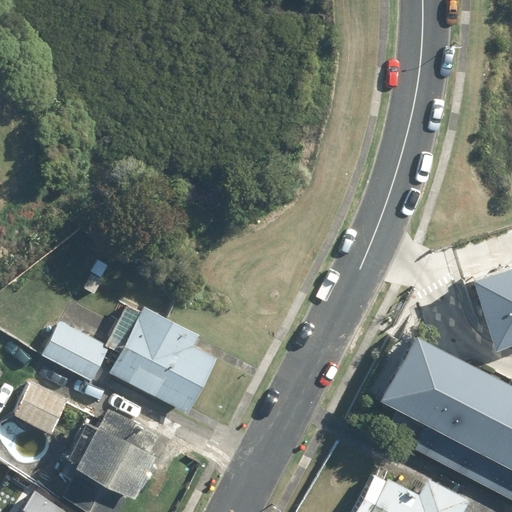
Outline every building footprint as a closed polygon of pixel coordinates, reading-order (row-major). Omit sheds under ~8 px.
[(511,269),(473,281),(490,334),(496,352),(511,346),(511,269)] [(125,302),(104,342),(117,350),(107,370),(186,412),(215,356),(189,343),(195,332),(142,304),(139,310),(125,302)] [(106,346),(58,319),(39,352),(88,379),(106,346)] [(511,499),(511,383),(412,333),(377,399),(396,409),(390,421),(420,438),(414,449),(511,499)] [(65,399),(28,379),(11,412),(49,431),(65,399)] [(90,421),(63,473),(69,476),(58,496),(89,511),(115,511),(125,493),(131,496),(154,451),(149,448),(157,433),(106,406),(96,424),(90,421)] [(462,511),(469,500),(420,473),(410,492),(373,472),(350,511),(462,511)] [(70,511),(32,486),(14,511),(70,511)]
